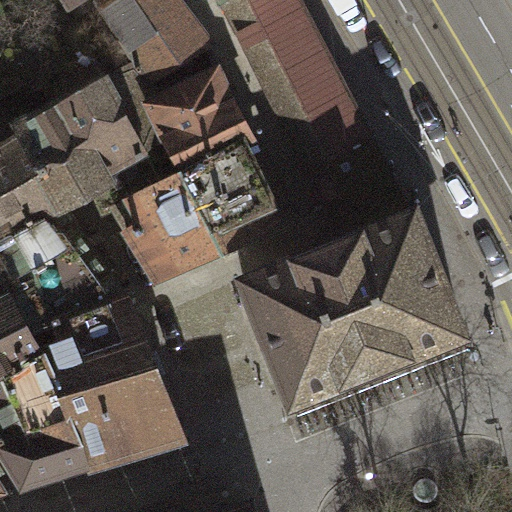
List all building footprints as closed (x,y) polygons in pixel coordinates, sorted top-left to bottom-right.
[(200,38),(175,0),(97,0),(126,46),(144,72),(200,38)] [(413,208),(299,0),(221,0),(343,236),(413,208)] [(12,123),(60,207),(68,203),(93,190),(101,207),(111,202),(171,171),(154,141),(161,136),(146,102),(151,99),(146,83),(149,79),(144,72),(126,46),(108,56),(117,69),(12,123)] [(183,165),(242,139),(253,135),(217,63),(151,99),(146,102),(161,136),(183,165)] [(0,237),(60,207),(12,123),(1,110),(0,111),(0,237)] [(171,171),(111,202),(158,276),(283,219),(242,139),(183,165),(171,171)] [(54,320),(121,294),(77,227),(77,222),(68,203),(60,207),(0,237),(0,267),(12,292),(31,329),(54,320)] [(461,329),(413,208),(343,236),(245,274),(292,396),(461,329)] [(0,297),(0,365),(39,345),(31,329),(12,292),(0,297)] [(59,333),(39,345),(83,460),(177,430),(121,294),(54,320),(59,333)] [(0,445),(21,480),(83,460),(39,345),(0,365),(0,445)] [(214,511),(250,511),(248,502),(214,511)]
